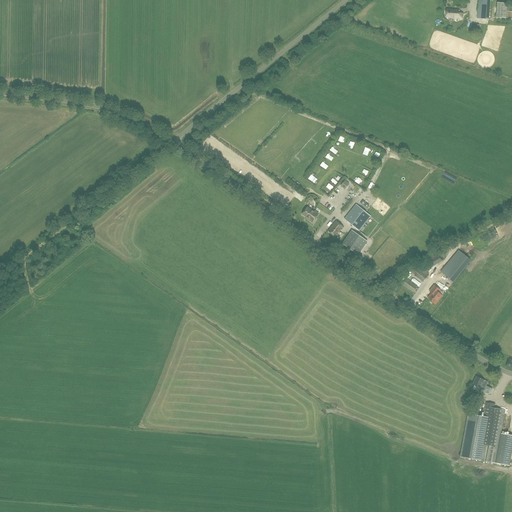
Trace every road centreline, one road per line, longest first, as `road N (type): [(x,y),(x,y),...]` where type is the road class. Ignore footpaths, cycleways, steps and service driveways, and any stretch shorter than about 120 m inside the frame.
road 1 (unclassified): [(172,141),(511,374)]
road 2 (unclassified): [(172,141),(345,0)]
road 3 (unclassified): [(0,92),(107,108),(172,141)]
